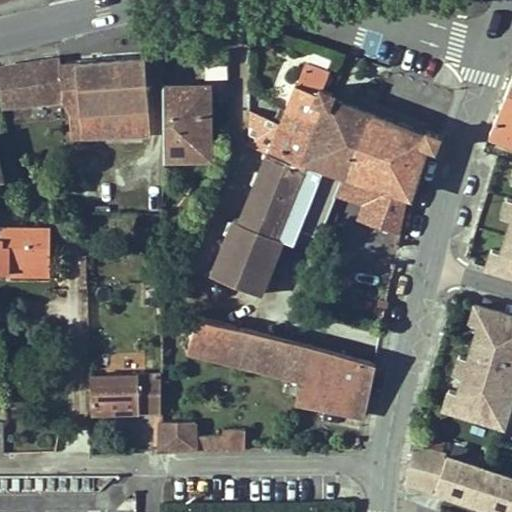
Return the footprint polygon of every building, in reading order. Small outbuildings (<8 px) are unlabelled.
[(150,134),(145,55),(75,61),(79,109),(69,110),(71,136),(119,135),(144,134),(150,134)] [(64,100),(61,78),(61,62),(60,58),(0,67),(0,93),(2,105),(64,100)] [(79,109),(75,61),(61,62),(61,78),(64,100),(69,110),(79,109)] [(306,159),(328,105),(331,97),(333,92),(321,87),(328,71),(307,63),(298,84),(295,83),(280,122),(267,153),(303,167),(306,159)] [(511,76),(489,135),(511,143),(511,76)] [(202,128),(202,98),(186,98),(186,85),(163,85),(164,159),(187,158),(186,149),(210,149),(210,128),(202,128)] [(210,128),(210,85),(186,85),(186,98),(202,98),(202,128),(210,128)] [(343,172),(368,112),(331,97),(328,105),(306,159),(323,165),(342,171),(343,172)] [(267,153),(280,122),(249,109),(248,145),(267,153)] [(409,193),(424,143),(434,148),(439,135),(426,129),(425,134),(368,112),(343,172),(344,172),(385,185),(409,193)] [(144,146),(144,134),(119,135),(119,147),(144,146)] [(210,158),(210,149),(186,149),(187,158),(210,158)] [(301,220),(323,165),(306,159),(303,167),(267,153),(240,221),(278,237),(283,223),(294,227),(301,220)] [(511,160),(506,175),(511,176),(511,189),(511,192),(502,189),(496,208),(506,211),(495,244),(486,242),(480,261),(511,271),(511,160)] [(322,229),(342,171),(323,165),(301,221),(322,229)] [(385,185),(344,172),(336,194),(377,208),(385,185)] [(271,265),(273,248),(278,250),(282,238),(278,237),(240,221),(234,219),(211,274),(260,294),(271,265)] [(50,264),(50,228),(0,227),(0,235),(0,271),(7,272),(7,264),(50,264)] [(50,273),(50,264),(7,264),(7,273),(50,273)] [(165,305),(165,283),(143,283),(143,305),(165,305)] [(511,404),(511,320),(473,308),(467,328),(487,333),(478,362),(459,356),(453,375),(472,381),(466,400),(447,395),(441,414),(503,433),(511,404)] [(365,415),(376,362),(285,337),(198,317),(188,348),(307,379),(330,386),(326,407),(365,415)] [(161,411),(161,373),(90,375),(91,413),(120,413),(120,408),(132,407),(132,412),(161,411)] [(326,407),(330,386),(307,379),(301,402),(326,407)] [(245,449),(245,428),(224,428),(224,433),(195,435),(195,420),(160,420),(160,450),(196,448),(245,449)] [(511,511),(511,475),(445,453),(414,446),(407,479),(511,511)]
